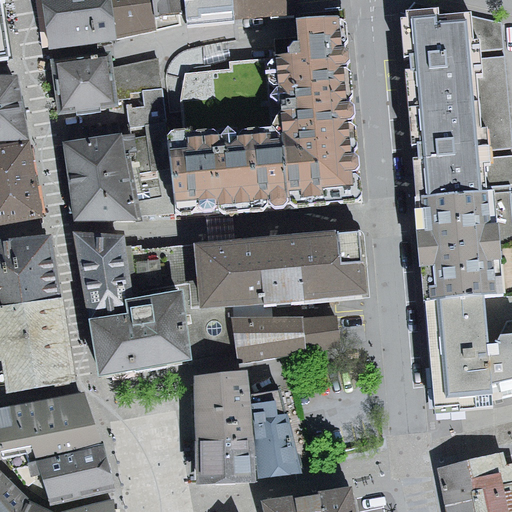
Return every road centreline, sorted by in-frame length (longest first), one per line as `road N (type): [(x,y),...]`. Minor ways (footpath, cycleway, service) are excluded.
road 1 (residential): [(0,235),(58,223),(138,232),(381,220)]
road 2 (residential): [(371,0),(381,220)]
road 3 (residential): [(190,381),(394,355)]
road 4 (residential): [(252,511),(257,499),(403,464)]
road 5 (residential): [(381,220),(394,355)]
